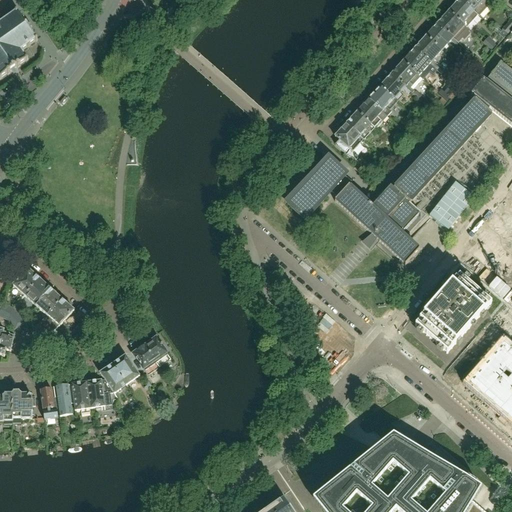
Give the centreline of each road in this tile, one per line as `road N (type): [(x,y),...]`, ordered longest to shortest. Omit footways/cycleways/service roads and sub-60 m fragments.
road 1 (residential): [(0,370),(96,357),(115,339),(0,233)]
road 2 (residential): [(243,222),(307,402),(307,427)]
road 3 (residential): [(382,344),(511,176)]
road 4 (residential): [(305,113),(316,124),(332,123),(447,0)]
road 5 (residential): [(382,344),(243,222)]
road 6 (residential): [(11,142),(113,0)]
road 7 (residential): [(511,460),(382,344)]
road 8 (residential): [(305,113),(407,0)]
road 9 (residential): [(198,511),(307,427)]
road 10 (residential): [(243,222),(247,176),(305,113)]
